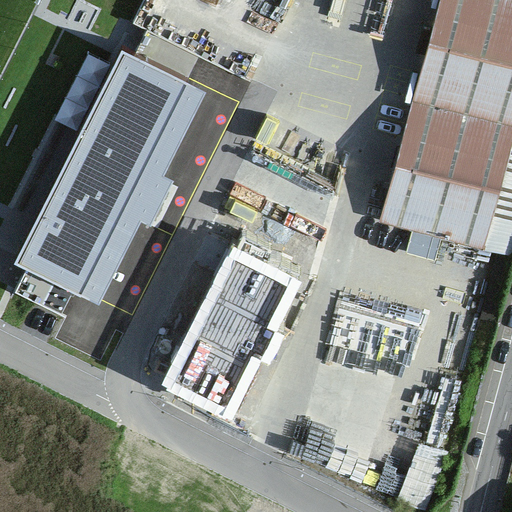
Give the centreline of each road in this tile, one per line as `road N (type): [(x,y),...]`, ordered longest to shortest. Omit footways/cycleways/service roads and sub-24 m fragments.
road 1 (residential): [(0,350),(317,511)]
road 2 (unknown): [(281,493),(276,397),(319,274)]
